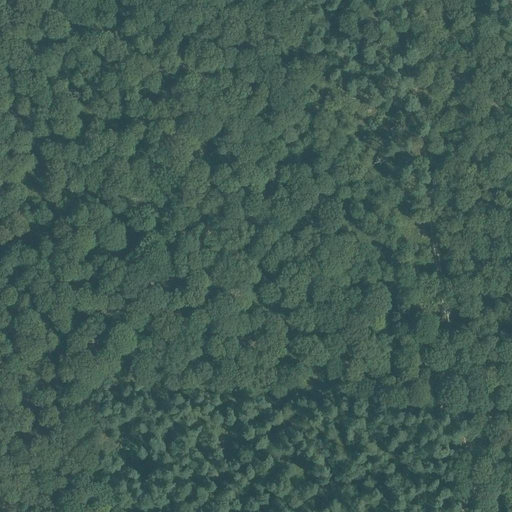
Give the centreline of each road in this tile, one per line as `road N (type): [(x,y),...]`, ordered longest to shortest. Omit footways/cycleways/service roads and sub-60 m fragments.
road 1 (track): [(0,372),(451,398),(396,0)]
road 2 (track): [(511,401),(451,398),(467,511)]
